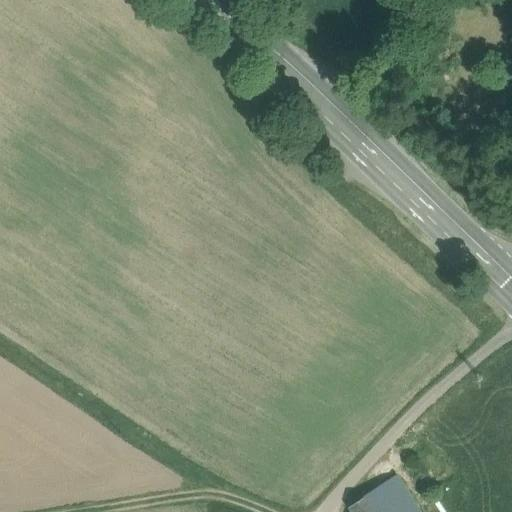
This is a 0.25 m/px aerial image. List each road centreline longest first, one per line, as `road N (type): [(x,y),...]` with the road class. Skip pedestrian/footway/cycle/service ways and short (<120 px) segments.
road 1 (secondary): [(511,286),(207,0)]
road 2 (track): [(263,511),(125,435),(0,349)]
road 3 (track): [(80,511),(216,490)]
